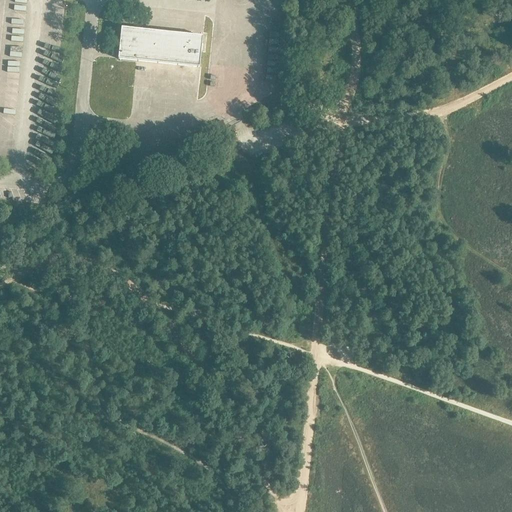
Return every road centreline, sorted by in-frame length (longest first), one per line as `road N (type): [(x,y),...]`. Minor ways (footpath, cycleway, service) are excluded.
road 1 (track): [(11,280),(157,212),(258,144),(339,124)]
road 2 (track): [(63,258),(102,267),(153,304),(189,350),(281,511)]
road 3 (track): [(339,124),(316,354)]
road 4 (track): [(511,270),(454,221),(441,171),(440,110)]
road 5 (track): [(511,77),(431,113),(339,124)]
road 6 (track): [(316,354),(298,511)]
road 7 (track): [(348,0),(356,66),(339,124)]
